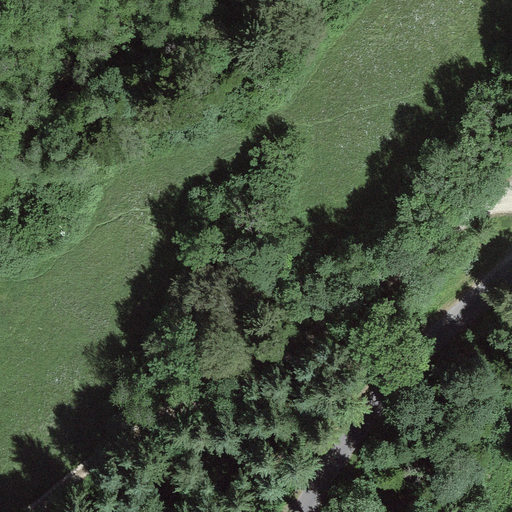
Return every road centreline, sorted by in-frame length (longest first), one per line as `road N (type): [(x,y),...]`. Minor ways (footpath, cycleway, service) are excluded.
road 1 (track): [(511,196),(187,421),(111,452),(38,511)]
road 2 (unclassified): [(306,511),(399,369),(511,278)]
